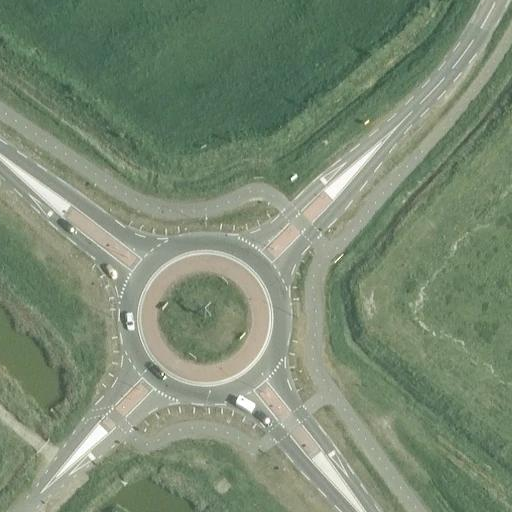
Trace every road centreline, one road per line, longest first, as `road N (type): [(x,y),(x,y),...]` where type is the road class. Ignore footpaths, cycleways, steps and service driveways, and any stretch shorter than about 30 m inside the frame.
road 1 (tertiary): [(359,166),(464,49),(491,0)]
road 2 (primary): [(345,494),(320,440),(262,368)]
road 3 (primary): [(238,388),(301,461),(345,494)]
road 4 (tertiary): [(359,166),(318,188),(240,256)]
road 5 (primary): [(157,260),(30,182)]
road 6 (primary): [(30,182),(58,223),(132,289)]
road 7 (tertiary): [(265,279),(359,166)]
